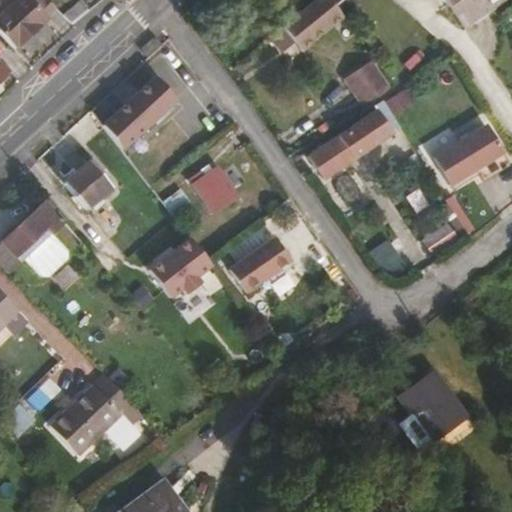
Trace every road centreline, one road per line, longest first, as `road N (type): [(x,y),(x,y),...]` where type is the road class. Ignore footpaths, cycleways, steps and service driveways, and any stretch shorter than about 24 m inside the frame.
road 1 (residential): [(152,2),(386,312),(511,233)]
road 2 (secondary): [(152,2),(0,144)]
